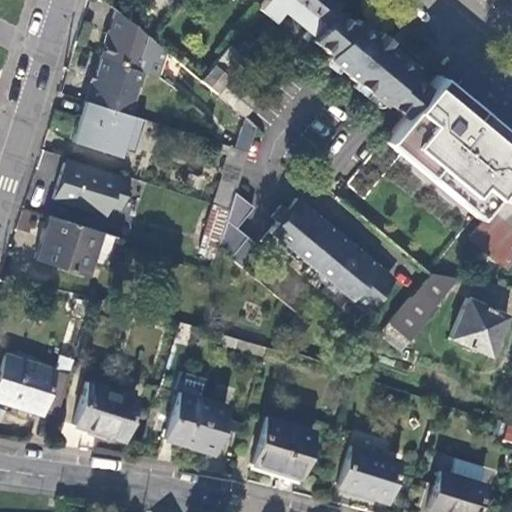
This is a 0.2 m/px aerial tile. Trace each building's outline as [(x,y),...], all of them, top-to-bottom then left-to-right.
[(263,0),(257,8),(272,21),(281,10),(311,35),(332,10),(336,5),(329,0),(263,0)] [(307,38),(325,53),(322,57),(379,104),(382,101),(405,72),(411,66),(400,57),(383,43),(386,39),(375,29),(372,33),(360,23),(355,18),(349,25),(332,10),(311,35),(307,38)] [(161,50),(115,11),(96,57),(99,59),(137,71),(138,67),(154,73),(161,50)] [(226,44),(196,79),(241,116),(255,100),(226,76),(242,57),(226,44)] [(137,71),(99,59),(95,72),(92,72),(83,100),(123,113),(130,93),(136,88),(141,73),(137,71)] [(390,108),(401,117),(425,89),(414,80),(405,72),(382,101),(390,108)] [(481,113),(445,83),(436,75),(425,89),(401,117),(382,141),(391,149),(426,178),(481,113)] [(123,113),(83,100),(69,142),(115,156),(117,149),(130,153),(141,119),(123,113)] [(484,203),(511,170),(511,138),(509,136),(487,118),(481,113),(426,178),(473,217),(484,203)] [(233,145),(247,152),(259,128),(245,121),(233,145)] [(243,152),(228,148),(220,173),(227,175),(224,183),(218,181),(210,204),(226,209),(231,191),(243,152)] [(129,178),(64,158),(62,162),(88,171),(89,169),(97,172),(96,178),(126,187),(129,178)] [(126,187),(96,178),(97,172),(89,169),(88,171),(62,162),(51,199),(104,216),(108,204),(119,208),(126,187)] [(511,170),(484,203),(489,208),(511,227),(511,239),(507,246),(511,249),(511,170)] [(248,206),(231,191),(226,209),(214,247),(236,265),(251,246),(230,227),(248,206)] [(384,272),(294,196),(284,208),(280,204),(270,216),(274,220),(266,230),(363,311),(386,284),(379,278),(384,272)] [(226,209),(210,204),(197,248),(204,250),(205,246),(214,249),(214,247),(226,209)] [(466,235),(495,260),(507,246),(511,239),(511,227),(489,208),(466,235)] [(46,214),(32,258),(85,276),(97,231),(46,214)] [(505,268),(511,259),(511,249),(507,246),(495,260),(505,268)] [(427,272),(376,333),(397,350),(434,306),(432,304),(455,277),(427,272)] [(83,311),(88,296),(74,293),(69,307),(83,311)] [(91,297),(89,306),(105,311),(108,302),(91,297)] [(464,298),(446,338),(485,356),(504,315),(464,298)] [(294,313),(288,321),(300,330),(306,323),(294,313)] [(258,356),(261,348),(214,334),(212,342),(258,356)] [(67,375),(2,354),(0,361),(0,401),(40,414),(41,409),(55,414),(67,375)] [(181,391),(201,395),(203,379),(184,376),(181,391)] [(133,396),(84,380),(69,423),(120,439),(133,396)] [(224,406),(174,390),(159,438),(208,454),(224,406)] [(309,431),(262,417),(248,464),(295,478),(309,431)] [(395,459),(345,444),(332,487),(382,502),(395,459)] [(470,511),(479,484),(436,470),(424,510),(429,511),(470,511)]
